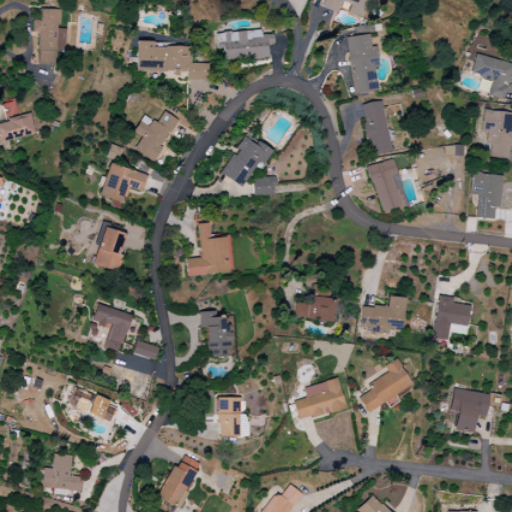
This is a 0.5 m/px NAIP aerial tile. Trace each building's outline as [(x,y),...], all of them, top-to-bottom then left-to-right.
[(367,0),(325,0),(322,8),(336,12),(339,1),(349,5),(346,13),(362,18),(367,0)] [(37,65),(55,65),(55,51),(65,51),(65,29),(59,29),(59,10),(39,10),(39,21),(31,21),(31,33),(37,33),(37,65)] [(267,58),(266,46),(272,45),(271,34),(259,35),(259,30),(214,34),(215,49),(222,48),(223,62),(267,58)] [(345,37),(352,94),(376,91),(373,67),(377,66),(375,46),(369,47),(368,35),(345,37)] [(135,73),(184,72),(185,80),(206,80),(205,64),(189,64),(188,46),(151,47),(151,41),(134,42),(135,73)] [(511,70),(511,64),(474,55),(469,74),(490,80),(486,96),(501,100),(506,82),(509,83),(511,70)] [(0,142),(1,142),(34,134),(29,113),(17,116),(13,101),(1,104),(0,116),(0,142)] [(359,105),(369,156),(390,152),(380,101),(359,105)] [(511,113),(481,111),(480,133),(484,133),(482,156),(506,158),(506,148),(510,148),(511,113)] [(131,132),(140,137),(132,150),(151,161),(176,120),(162,112),(154,123),(141,115),(131,132)] [(218,174),(240,188),(252,169),(257,172),(270,151),(256,142),(254,145),(241,137),(234,148),(235,149),(218,174)] [(460,155),(460,146),(445,146),(445,155),(460,155)] [(367,166),(377,211),(403,206),(393,160),(367,166)] [(97,197),(122,204),(126,188),(141,193),(146,176),(107,164),(97,197)] [(500,175),(471,174),(470,195),(476,195),(475,219),(492,220),(492,208),(499,208),(500,175)] [(269,194),(268,188),(275,187),(274,177),(250,179),(252,196),(269,194)] [(196,224),(199,258),(183,260),(185,277),(230,273),(227,236),(208,238),(207,223),(196,224)] [(125,233),(100,226),(89,265),(114,272),(125,233)] [(403,298),(386,296),(385,308),(360,306),(358,330),(387,333),(387,330),(400,331),(403,298)] [(446,341),(448,325),(465,327),(467,306),(450,304),(451,298),(436,296),(431,339),(446,341)] [(292,319),(332,321),(333,298),(308,297),(308,304),(293,303),(292,319)] [(129,315),(95,305),(90,322),(108,328),(102,347),(118,352),(129,315)] [(225,357),(224,349),(229,349),(228,325),(222,325),(222,317),(214,318),(214,311),(197,312),(198,328),(206,328),(207,358),(225,357)] [(152,361),(157,348),(135,341),(130,354),(152,361)] [(410,385),(394,359),(382,366),(386,373),(369,383),(372,389),(357,398),(366,413),(385,402),(388,407),(397,401),(393,395),(410,385)] [(343,408),(335,379),(301,388),(304,398),(291,402),(297,422),(343,408)] [(64,405),(109,424),(117,405),(71,387),(64,405)] [(470,433),(473,416),(483,418),(487,395),(451,389),(446,417),(454,418),(451,430),(470,433)] [(238,415),(238,398),(216,398),(216,437),(245,438),(245,415),(238,415)] [(70,455),(51,455),(50,469),(41,469),(40,490),(80,492),(81,477),(69,476),(70,455)] [(199,464),(182,456),(175,468),(171,466),(155,498),(176,508),(199,464)] [(287,511),(301,495),(288,485),(278,497),(274,494),(259,511),(287,511)] [(386,511),(371,495),(355,510),(357,511),(386,511)]
